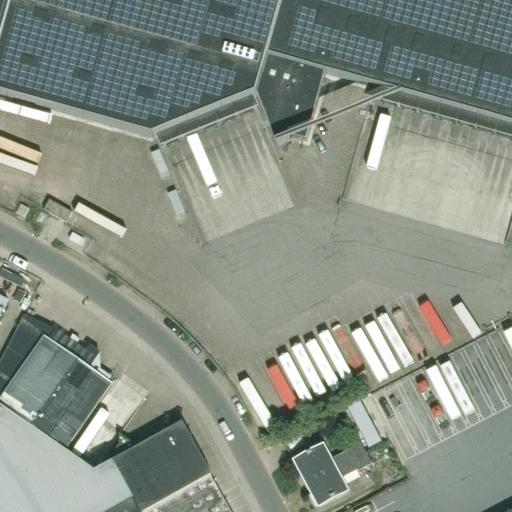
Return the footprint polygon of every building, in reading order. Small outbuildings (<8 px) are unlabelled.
[(511,0),(0,0),(0,96),(151,139),(157,137),(232,107),(255,97),(275,148),(289,142),(287,138),(305,143),(324,75),(511,127),(511,0)] [(42,211),(65,224),(71,214),(48,200),(42,211)] [(35,282),(23,314),(56,327),(68,295),(35,282)] [(511,312),(361,381),(398,462),(511,410),(511,312)] [(0,476),(17,451),(30,429),(76,363),(43,340),(50,329),(26,316),(24,315),(0,361),(0,476)] [(30,429),(17,451),(21,446),(52,468),(63,452),(108,385),(76,363),(30,429)] [(257,425),(306,399),(291,370),(242,396),(257,425)] [(0,511),(228,511),(208,477),(209,477),(180,424),(128,453),(118,446),(109,459),(111,463),(93,473),(63,452),(52,468),(21,446),(17,451),(0,476),(0,511)] [(345,451),(328,461),(321,447),(292,463),(305,486),(364,454),(357,443),(344,450),(345,451)] [(370,465),(364,454),(305,486),(317,509),(346,494),(338,480),(355,471),(357,473),(370,465)]
